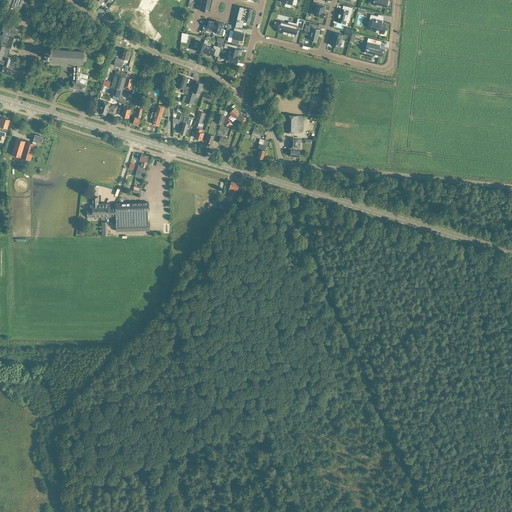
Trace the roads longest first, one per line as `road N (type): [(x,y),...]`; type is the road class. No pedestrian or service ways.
road 1 (unclassified): [(511,187),(287,163),(238,97)]
road 2 (tertiary): [(511,253),(307,191)]
road 3 (unclassified): [(238,97),(211,74),(150,50),(70,0)]
road 4 (tertiary): [(258,176),(106,130)]
road 5 (residential): [(320,54),(387,69),(397,0)]
